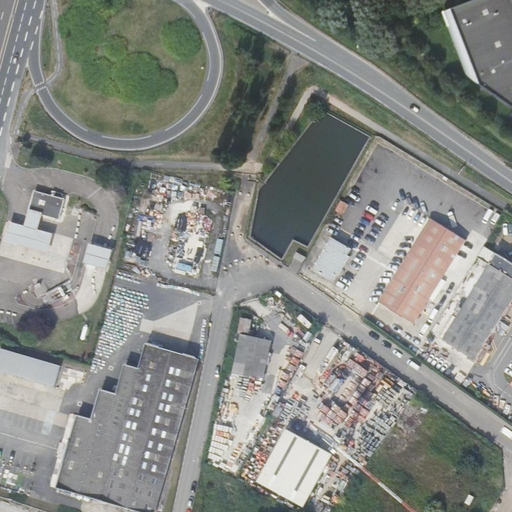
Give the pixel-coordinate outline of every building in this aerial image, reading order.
[(511,0),(475,0),(448,10),(474,78),(511,104),(511,0)] [(30,212),(43,216),(59,220),(65,199),(55,195),(57,190),(53,189),(50,194),(36,190),(30,212)] [(195,276),(211,219),(187,212),(190,204),(154,194),(147,214),(186,225),(173,270),(177,270),(175,275),(184,277),(186,273),(195,276)] [(39,230),(43,216),(30,212),(26,226),(11,223),(5,243),(49,255),(55,235),(39,230)] [(418,245),(406,264),(441,285),(469,241),(434,219),(418,245)] [(499,244),(506,232),(501,228),(493,240),(499,244)] [(348,256),(352,250),(337,240),(318,271),(333,280),(337,274),(341,276),(352,258),(348,256)] [(107,270),(112,250),(90,244),(85,264),(107,270)] [(296,259),(303,263),(306,256),(300,252),(296,259)] [(500,328),(511,307),(511,275),(491,263),(473,294),(440,349),(467,365),(466,368),(473,372),(481,360),(500,328)] [(441,285),(406,264),(383,302),(417,324),(441,285)] [(249,335),(252,321),(242,319),(239,333),(249,335)] [(252,377),(263,379),(272,341),(242,335),(234,376),(251,379),(252,377)] [(156,511),(176,438),(198,359),(147,345),(140,368),(125,365),(117,393),(102,389),(94,418),(79,415),(58,490),(140,511),(156,511)] [(0,372),(67,391),(73,370),(0,348),(0,372)] [(304,508),(334,454),(288,429),(258,484),(304,508)]
